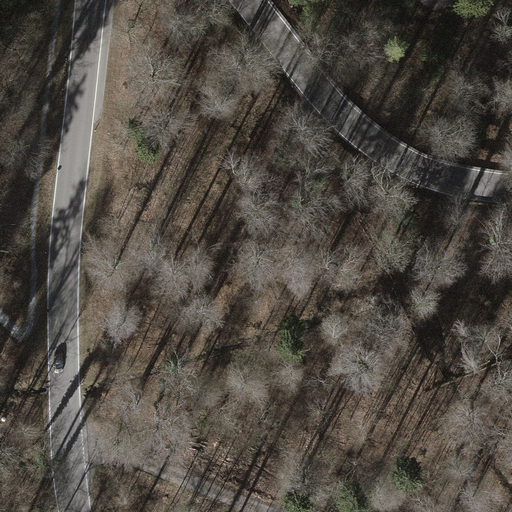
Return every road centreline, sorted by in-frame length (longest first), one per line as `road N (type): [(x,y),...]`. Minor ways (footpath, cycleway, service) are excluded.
road 1 (tertiary): [(76,511),(66,440),(64,264),(91,0)]
road 2 (tertiary): [(248,0),(327,99),(378,147),(430,174),(511,189)]
road 3 (track): [(276,511),(85,440),(66,440)]
